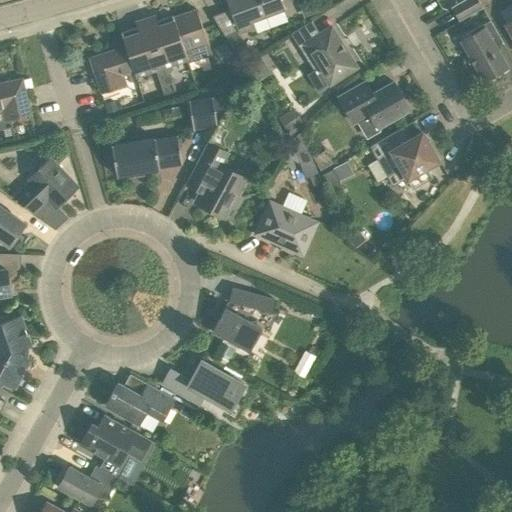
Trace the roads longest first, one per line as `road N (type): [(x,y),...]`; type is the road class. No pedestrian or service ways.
road 1 (residential): [(101,221),(45,9)]
road 2 (residential): [(178,247),(191,297),(173,335),(126,358),(85,348)]
road 3 (residential): [(393,0),(457,108),(486,121),(511,103)]
road 4 (residential): [(0,504),(85,348)]
road 5 (residential): [(342,299),(215,244),(178,247)]
road 6 (residential): [(85,348),(56,313),(52,279),(64,247),(101,221)]
